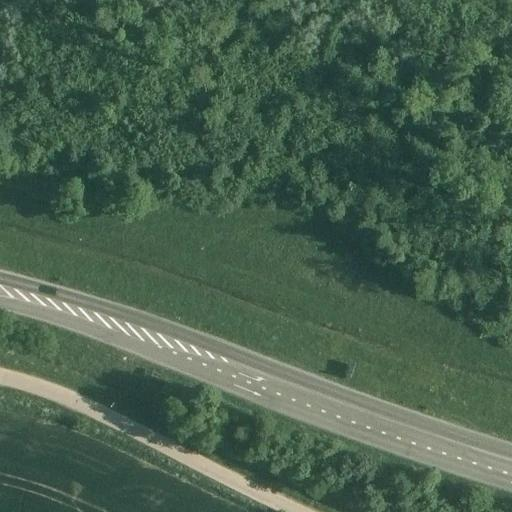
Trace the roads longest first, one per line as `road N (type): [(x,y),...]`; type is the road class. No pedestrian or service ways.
road 1 (trunk): [(0,303),(511,485)]
road 2 (trunk): [(511,451),(0,280)]
road 3 (unclassified): [(0,378),(90,410),(295,511)]
